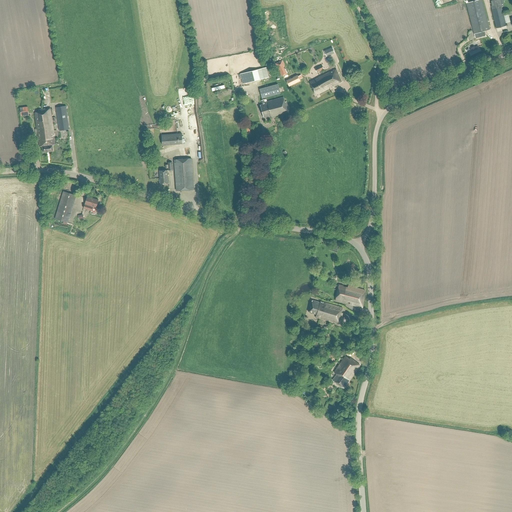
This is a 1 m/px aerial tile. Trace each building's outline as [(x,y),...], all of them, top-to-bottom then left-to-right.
[(477,0),(466,3),(474,34),(490,30),(481,0),(477,0)] [(490,0),(493,10),(492,10),(496,28),(506,26),(499,0),(490,0)] [(471,52),(472,53),(470,54),(471,58),(481,53),(479,49),(471,52)] [(314,68),(317,73),(324,69),(322,64),(314,68)] [(243,83),(269,77),(266,67),(241,74),(243,83)] [(318,78),(310,82),(315,95),(342,82),(336,70),(318,78)] [(299,81),(296,75),(286,80),(288,86),(299,81)] [(278,84),(260,89),(262,98),(280,93),(278,84)] [(261,101),(263,104),(260,105),(264,118),(271,116),(271,117),(289,112),(286,102),(285,102),(283,97),(267,102),(267,103),(265,104),(264,100),(261,101)] [(28,106),(20,108),(21,116),(29,115),(28,106)] [(56,107),(60,130),(69,129),(66,106),(56,107)] [(50,108),(42,109),(43,116),(45,132),(48,152),(53,151),(52,145),(55,144),(50,108)] [(39,111),(35,113),(39,146),(42,146),(43,152),(48,152),(45,132),(43,116),(42,109),(39,110),(39,111)] [(162,135),(163,145),(183,144),(182,134),(162,135)] [(174,160),(177,191),(194,189),(192,159),(174,160)] [(167,170),(159,171),(161,184),(169,183),(167,170)] [(55,218),(68,222),(76,196),(63,192),(55,218)] [(84,208),(91,210),(92,212),(94,212),(95,212),(96,209),(96,208),(98,200),(87,196),(84,208)] [(335,300),(346,304),(346,302),(350,302),(349,305),(362,307),(365,290),(349,286),(348,288),(343,287),(343,286),(339,285),(335,300)] [(309,312),(316,315),(316,317),(339,324),(342,312),(341,312),(343,307),(320,302),(320,303),(319,302),(313,300),(309,312)] [(332,380),(344,388),(349,381),(360,364),(350,358),(349,359),(345,356),(334,373),(337,374),(332,380)]
